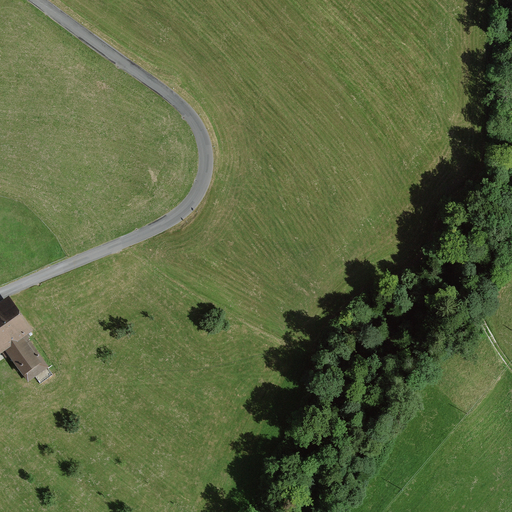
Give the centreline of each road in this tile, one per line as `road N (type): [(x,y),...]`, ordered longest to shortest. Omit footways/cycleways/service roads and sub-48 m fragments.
road 1 (unclassified): [(35,0),(187,112),(201,132),(206,167),(196,196),(171,220),(0,295)]
road 2 (track): [(511,252),(483,313),(511,367)]
